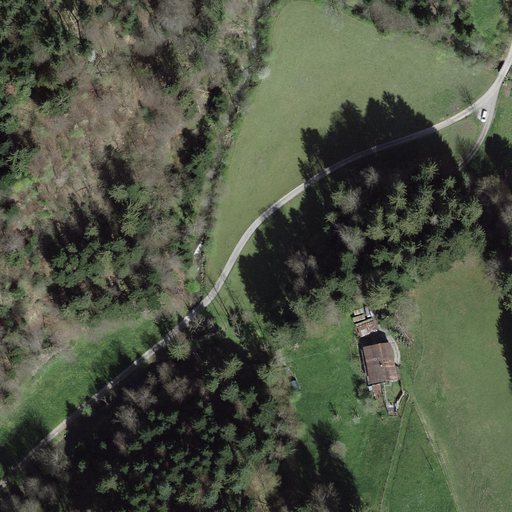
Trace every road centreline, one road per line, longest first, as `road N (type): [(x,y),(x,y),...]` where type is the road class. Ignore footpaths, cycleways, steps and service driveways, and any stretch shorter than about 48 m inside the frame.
road 1 (track): [(511,56),(486,99),(355,155),(260,222),(182,326),(0,482)]
road 2 (track): [(495,90),(485,129),(460,165),(390,193),(373,218),(366,250),(398,362)]
road 3 (track): [(95,511),(154,448),(184,447),(206,457),(238,446),(265,511)]
